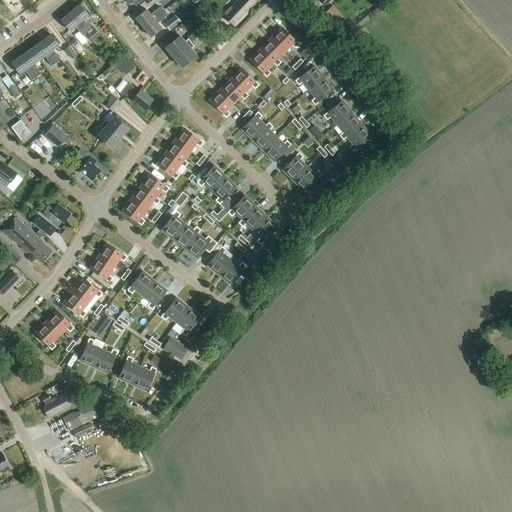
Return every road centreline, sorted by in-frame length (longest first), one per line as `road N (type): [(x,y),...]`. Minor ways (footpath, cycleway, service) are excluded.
road 1 (residential): [(300,219),(177,99)]
road 2 (residential): [(228,310),(97,207)]
road 3 (residential): [(391,127),(286,0)]
road 4 (residential): [(0,335),(56,277),(97,207)]
road 5 (residential): [(145,413),(0,348)]
road 6 (residential): [(177,99),(274,0)]
road 7 (track): [(391,127),(393,147),(300,219)]
road 8 (residential): [(97,207),(177,99)]
road 9 (residential): [(177,99),(100,0)]
road 10 (residential): [(97,207),(0,136)]
